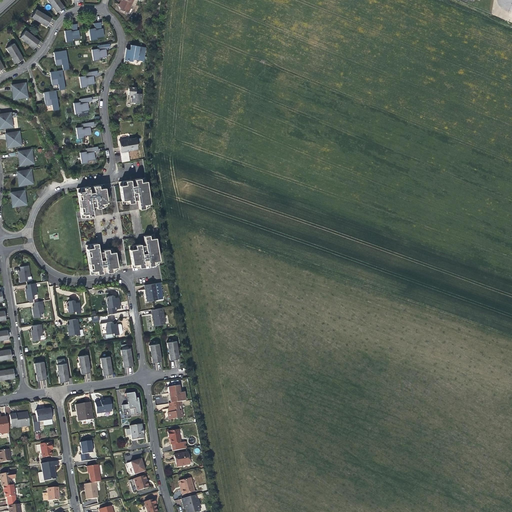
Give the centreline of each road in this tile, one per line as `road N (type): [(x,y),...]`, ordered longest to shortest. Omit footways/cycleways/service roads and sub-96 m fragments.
road 1 (track): [(161,0),(149,147),(220,511)]
road 2 (residential): [(101,10),(121,42),(103,103),(111,174),(54,190),(36,207),(29,232)]
road 3 (residential): [(30,245),(55,273),(115,273),(131,282),(145,376)]
road 4 (residential): [(25,396),(2,250)]
road 5 (residential): [(145,376),(172,511)]
road 6 (residential): [(0,77),(37,55),(72,10),(101,10)]
road 7 (residential): [(77,511),(55,391)]
